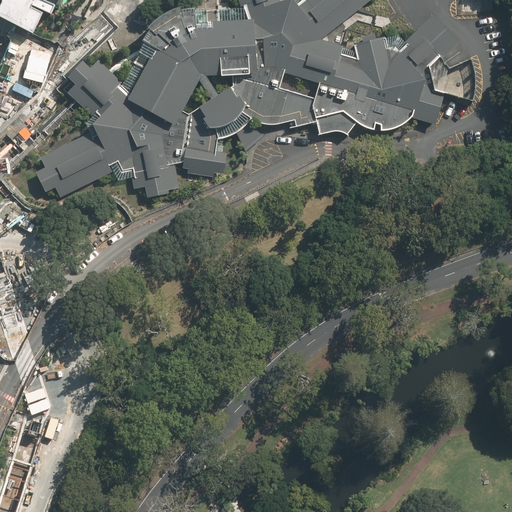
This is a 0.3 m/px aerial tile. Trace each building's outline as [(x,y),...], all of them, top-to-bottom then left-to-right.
[(2,0),(0,5),(0,15),(24,26),(35,32),(47,15),(63,0),(2,0)] [(192,0),(193,9),(182,7),(169,13),(157,23),(152,30),(143,42),(160,49),(130,93),(101,60),(93,67),(86,60),(71,76),(78,83),(69,92),(92,118),(97,130),(41,157),(46,167),(38,171),(47,191),(55,186),(62,198),(116,171),(131,177),(132,190),(143,188),(148,197),(179,190),(176,168),(220,174),(224,139),(235,133),(243,152),(271,130),(315,121),(319,134),(334,132),(346,136),(355,123),(362,128),(373,132),(390,131),(413,117),(433,125),(443,95),(470,102),(474,83),(474,70),(470,59),(450,70),(442,59),(436,53),(416,31),(399,50),(387,49),(384,38),(353,46),(343,44),(348,29),(359,18),(355,14),(369,0),(298,0),(295,2),(293,0),(284,0),(285,0),(284,0),(239,0),(248,21),(233,21),(231,0),(192,0)] [(433,16),(416,31),(436,53),(442,59),(459,44),(433,16)] [(7,441),(0,460),(53,479),(66,443),(73,445),(78,433),(69,430),(74,417),(66,415),(71,402),(82,406),(92,378),(40,360),(30,389),(34,390),(27,411),(16,407),(9,428),(18,431),(13,443),(7,441)] [(0,511),(51,511),(60,487),(0,466),(0,511)]
